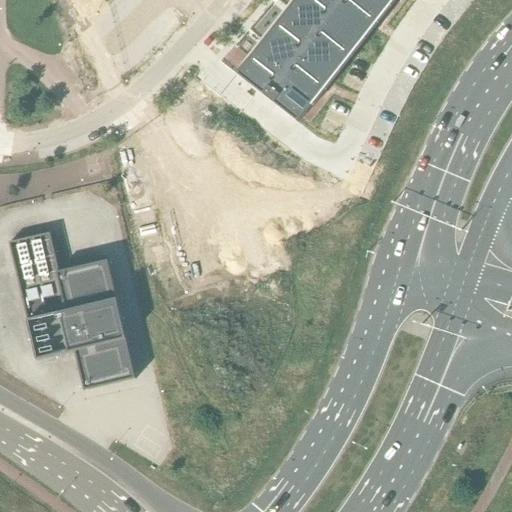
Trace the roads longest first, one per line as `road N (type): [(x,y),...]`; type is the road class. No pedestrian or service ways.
road 1 (motorway): [(136,511),(20,0)]
road 2 (trunk): [(140,511),(26,0)]
road 3 (motorway): [(0,127),(92,511)]
road 4 (trunk): [(0,144),(91,511)]
road 5 (primary): [(404,257),(351,404),(282,511)]
road 6 (residential): [(224,0),(140,89),(105,114),(73,132),(0,144)]
road 7 (primary): [(511,37),(462,104),(404,257)]
road 8 (primary): [(355,511),(402,435),(453,309)]
road 9 (residential): [(170,511),(93,450),(0,397)]
road 10 (residential): [(0,434),(115,511)]
